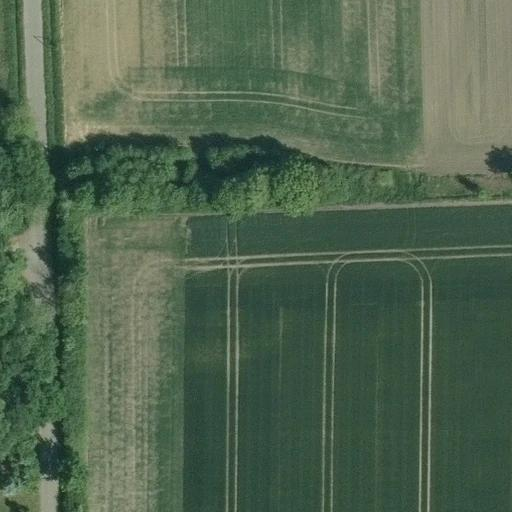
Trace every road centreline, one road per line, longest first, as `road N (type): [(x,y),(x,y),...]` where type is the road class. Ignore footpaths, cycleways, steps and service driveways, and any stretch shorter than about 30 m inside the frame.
road 1 (unclassified): [(39,259),(33,0)]
road 2 (unclassified): [(49,511),(39,259)]
